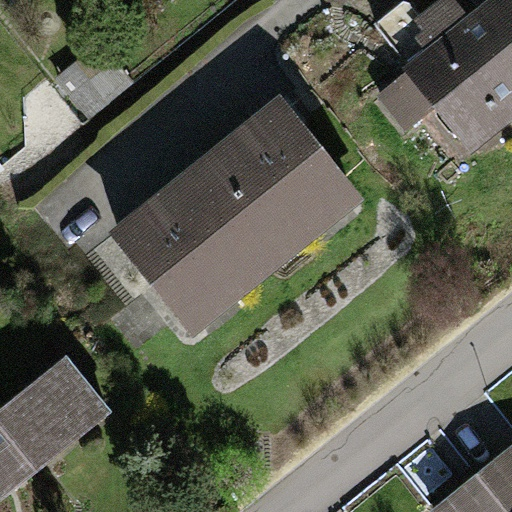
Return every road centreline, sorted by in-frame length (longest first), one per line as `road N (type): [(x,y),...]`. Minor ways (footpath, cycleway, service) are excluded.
road 1 (residential): [(77,200),(314,0)]
road 2 (residential): [(290,511),(511,335)]
